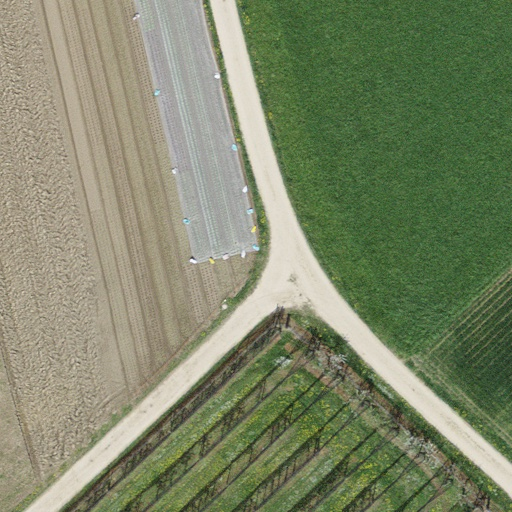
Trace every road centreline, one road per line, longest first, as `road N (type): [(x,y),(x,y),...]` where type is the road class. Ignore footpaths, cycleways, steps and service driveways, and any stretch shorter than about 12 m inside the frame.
road 1 (track): [(219,0),(278,237),(282,283),(257,319),(45,511)]
road 2 (track): [(282,283),(333,319),(511,484)]
